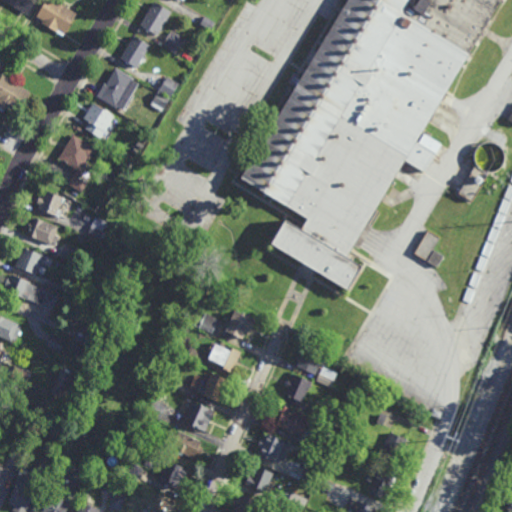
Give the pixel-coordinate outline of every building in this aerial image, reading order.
[(36,0),(28,14),(4,0),(36,0)] [(55,0),(77,13),(65,33),(59,29),(57,32),(42,22),(44,19),(37,15),(46,0),(55,0)] [(155,0),(161,4),(162,2),(164,4),(163,5),(172,11),(158,35),(150,30),(149,32),(146,30),(147,28),(141,24),(155,0)] [(499,0),(468,52),(471,54),(419,141),(438,152),(425,172),(407,161),(378,210),(381,212),(359,248),(356,246),(350,257),(365,267),(349,292),(272,246),(287,221),(302,230),(308,219),(242,179),(348,0),(499,0)] [(211,30),(201,23),(206,15),(216,21),(211,30)] [(176,54),(163,46),(173,29),(186,38),(176,54)] [(138,37),(139,36),(142,38),(141,39),(151,45),(137,67),(121,57),(134,35),(138,37)] [(124,110),(119,107),(119,108),(97,95),(104,82),(106,83),(116,67),(135,78),(134,80),(140,83),(124,110)] [(18,110),(14,107),(10,113),(4,110),(3,111),(0,109),(0,79),(3,74),(30,91),(18,110)] [(171,98),(159,90),(168,76),(180,84),(171,98)] [(165,108),(162,111),(152,104),(153,102),(152,101),(159,91),(170,99),(165,108)] [(100,138),(86,128),(90,122),(84,118),(93,103),(114,116),(100,138)] [(91,160),(89,158),(81,172),(58,158),(73,134),(98,149),(91,160)] [(141,150),(135,146),(138,142),(144,146),(141,150)] [(501,148),(504,155),(504,162),(502,165),(500,169),(497,171),(494,172),(491,172),(474,201),(460,193),(478,163),(477,156),(478,150),(483,144),(486,142),(489,142),(495,143),(501,148)] [(138,156),(132,152),(135,148),(140,152),(138,156)] [(82,193),(68,184),(74,175),(88,184),(82,193)] [(60,205),(64,206),(62,210),(65,211),(62,217),(59,216),(39,209),(41,204),(37,202),(39,197),(43,199),(46,190),(63,197),(60,205)] [(102,214),(97,211),(101,205),(106,208),(102,214)] [(58,227),(56,234),(60,236),(56,246),(27,235),(29,231),(27,231),(30,222),(32,223),(34,217),(58,227)] [(100,238),(89,233),(95,218),(106,222),(100,238)] [(427,260),(415,253),(429,230),(441,237),(427,260)] [(72,261),(60,256),(65,244),(77,249),(72,261)] [(37,275),(15,267),(23,247),(27,249),(28,248),(30,249),(30,250),(44,256),(37,275)] [(439,267),(429,261),(435,249),(445,255),(439,267)] [(45,290),(44,292),(57,298),(53,310),(40,304),(28,299),(28,300),(5,291),(7,286),(5,285),(8,278),(9,279),(11,275),(30,283),(30,284),(45,290)] [(63,291),(49,286),(52,278),(66,284),(63,291)] [(205,293),(203,292),(201,289),(202,287),(205,285),(208,286),(209,289),(208,291),(205,293)] [(250,335),(246,333),(244,339),(227,332),(235,311),(257,319),(250,335)] [(212,333),(194,326),(198,318),(203,320),(206,313),(218,319),(212,333)] [(21,336),(18,335),(16,341),(13,340),(12,342),(0,337),(0,316),(19,324),(18,326),(22,327),(20,332),(22,332),(21,336)] [(97,350),(85,345),(90,333),(102,337),(97,350)] [(61,353),(46,347),(51,334),(66,341),(61,353)] [(220,347),(222,343),(242,353),(238,361),(242,362),(239,368),(236,366),(232,374),(208,361),(211,356),(206,353),(212,342),(220,347)] [(325,367),(320,364),(316,375),(297,367),(306,346),(330,356),(325,367)] [(200,365),(187,358),(193,348),(206,354),(200,365)] [(26,384),(11,377),(15,367),(30,373),(26,384)] [(70,375),(82,380),(77,392),(65,387),(60,398),(51,395),(61,371),(65,373),(66,370),(71,372),(70,375)] [(219,403),(197,393),(201,386),(205,388),(212,373),(229,381),(219,403)] [(332,387),(317,381),(320,373),(335,379),(332,387)] [(313,382),(309,391),(308,390),(303,402),(297,400),(296,402),(292,400),(293,398),(285,395),(288,387),(286,386),(289,380),(291,381),(294,374),(313,382)] [(181,390),(173,387),(175,381),(183,384),(181,390)] [(12,413),(0,408),(0,398),(15,404),(12,413)] [(161,421),(147,415),(153,400),(167,405),(161,421)] [(212,421),(210,420),(205,433),(194,428),(193,429),(189,428),(190,425),(185,423),(193,403),(215,412),(212,421)] [(310,417),(301,437),(278,427),(278,428),(274,427),(274,425),(273,424),(281,405),(310,417)] [(334,423),(325,419),(325,420),(313,414),(316,406),(328,411),(327,412),(337,417),(334,423)] [(386,416),(381,414),(384,407),(389,409),(386,416)] [(440,419),(431,415),(434,409),(443,412),(440,419)] [(201,453),(196,451),(193,457),(184,452),(183,455),(177,452),(178,449),(172,446),(179,432),(200,442),(198,445),(203,447),(201,453)] [(407,453),(403,451),(399,460),(382,453),(390,432),(408,439),(405,447),(409,448),(407,453)] [(326,454),(312,449),(318,433),(332,439),(326,454)] [(290,444),(283,459),(277,456),(275,460),(258,452),(261,447),(258,446),(261,440),(264,442),(267,434),(290,444)] [(85,456),(66,448),(70,438),(89,446),(85,456)] [(160,453),(149,448),(153,440),(164,445),(160,453)] [(21,462),(12,459),(18,442),(26,445),(21,462)] [(313,484),(300,478),(311,451),(324,457),(313,484)] [(179,488),(169,484),(168,487),(164,485),(165,482),(158,479),(167,458),(188,467),(179,488)] [(136,479),(122,473),(128,460),(141,466),(136,479)] [(47,479),(35,474),(40,461),(53,466),(47,479)] [(0,462),(11,468),(0,492),(0,462)] [(245,483),(249,474),(252,475),(254,470),(255,470),(257,464),(274,472),(266,491),(245,483)] [(390,487),(387,486),(384,497),(378,495),(377,496),(375,495),(376,494),(370,492),(374,482),(365,479),(369,468),(378,471),(380,465),(396,471),(390,487)] [(64,483),(50,477),(55,466),(69,473),(64,483)] [(41,479),(25,511),(20,511),(12,508),(14,504),(8,501),(23,470),(41,479)] [(115,482),(106,478),(108,473),(117,477),(115,482)] [(331,492),(318,486),(322,476),(335,482),(331,492)] [(511,509),(507,508),(509,504),(503,502),(511,478),(511,509)] [(300,489),(292,486),(295,480),(302,483),(300,489)] [(149,511),(152,505),(146,503),(152,488),(165,493),(159,507),(170,511),(149,511)] [(120,510),(108,505),(113,491),(126,496),(120,510)] [(260,500),(255,511),(231,511),(235,505),(231,503),(234,497),(237,499),(240,491),(260,500)] [(63,511),(42,511),(51,492),(69,499),(63,511)] [(307,499),(292,493),(287,503),(302,511),(307,499)] [(374,511),(351,511),(353,509),(348,506),(352,497),(376,508),(374,511)] [(289,509),(277,505),(279,498),(292,502),(289,509)] [(99,508),(97,511),(76,511),(81,501),(99,508)]
